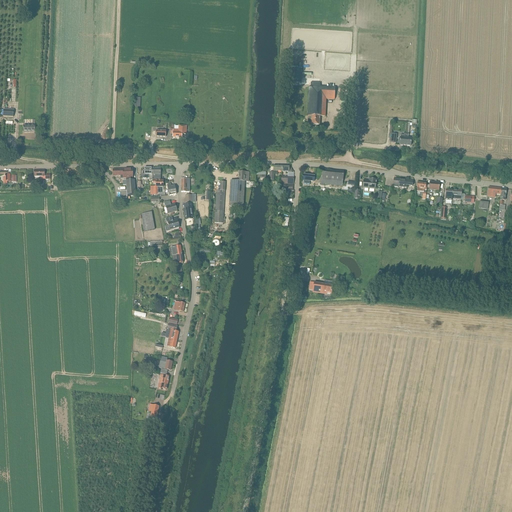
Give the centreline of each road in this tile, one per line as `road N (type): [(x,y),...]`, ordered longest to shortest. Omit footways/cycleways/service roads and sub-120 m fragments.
road 1 (unclassified): [(243,511),(286,283),(296,163)]
road 2 (residential): [(171,397),(193,299),(178,164)]
road 3 (tertiary): [(296,163),(511,185)]
road 4 (track): [(118,0),(111,153),(154,155)]
road 5 (tertiary): [(0,167),(178,164)]
